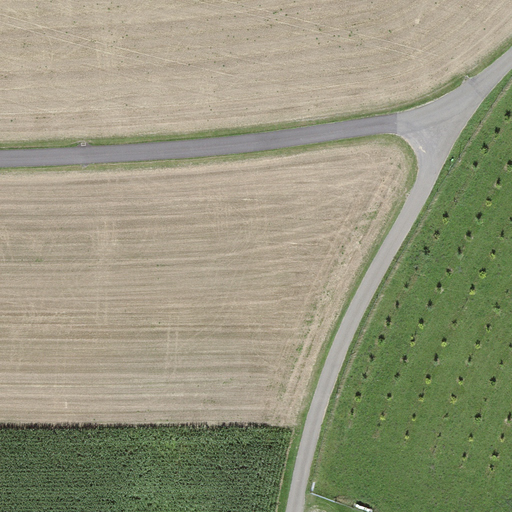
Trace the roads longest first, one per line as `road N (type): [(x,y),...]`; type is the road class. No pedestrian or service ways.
road 1 (unclassified): [(511,64),(472,102),(408,119),(148,153),(0,154)]
road 2 (track): [(294,511),(339,351),(400,222),(472,102)]
